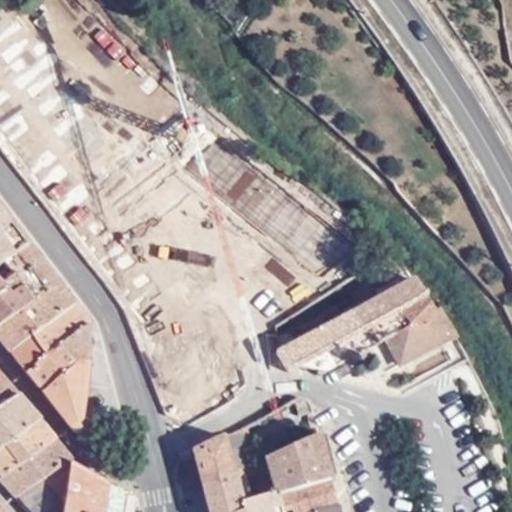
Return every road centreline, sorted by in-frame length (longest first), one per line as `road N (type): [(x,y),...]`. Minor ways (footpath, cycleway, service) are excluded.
road 1 (unknown): [(67,143),(128,215),(203,266),(271,340),(344,266),(349,248),(140,68)]
road 2 (secondary): [(153,456),(91,291),(0,173)]
road 3 (primary): [(394,0),(511,192)]
road 4 (residential): [(153,456),(300,385),(329,398)]
road 5 (residential): [(0,369),(65,444),(112,465),(153,456)]
road 6 (unknown): [(82,15),(14,81),(67,143)]
